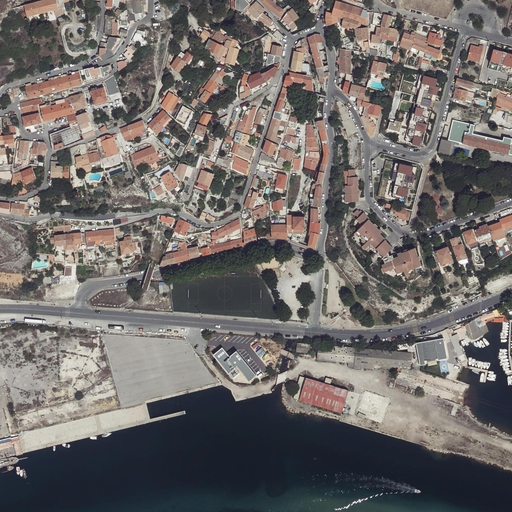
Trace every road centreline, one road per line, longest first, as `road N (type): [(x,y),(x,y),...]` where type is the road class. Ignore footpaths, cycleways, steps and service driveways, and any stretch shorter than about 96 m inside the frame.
road 1 (residential): [(319,257),(268,245),(95,285),(82,295),(80,312)]
road 2 (residential): [(286,57),(240,213),(204,225),(165,210)]
road 3 (primary): [(80,312),(312,332)]
road 4 (residential): [(367,145),(369,198),(402,234),(419,236),(511,202)]
road 5 (primary): [(312,332),(415,329),(511,293)]
road 6 (residential): [(465,28),(431,150),(417,155),(367,145)]
road 7 (residential): [(319,257),(333,154),(330,88)]
road 8 (residential): [(165,210),(31,219),(0,213)]
